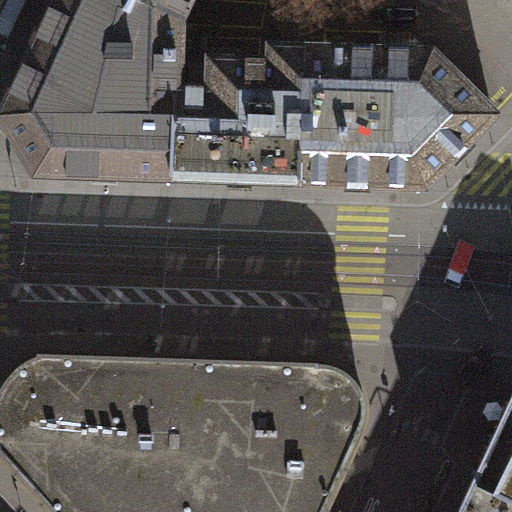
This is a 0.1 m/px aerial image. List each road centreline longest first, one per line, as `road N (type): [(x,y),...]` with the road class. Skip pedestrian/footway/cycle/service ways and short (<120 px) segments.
road 1 (tertiary): [(507,229),(0,212)]
road 2 (tertiary): [(0,315),(462,331)]
road 3 (residential): [(462,331),(380,511)]
